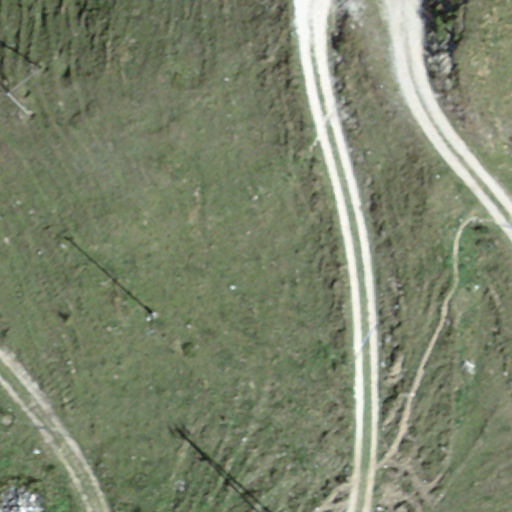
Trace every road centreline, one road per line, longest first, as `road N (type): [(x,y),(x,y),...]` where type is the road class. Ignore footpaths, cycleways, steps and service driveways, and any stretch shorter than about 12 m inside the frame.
road 1 (track): [(359,511),(368,373),(353,230),(311,33),(312,0)]
road 2 (track): [(402,0),(407,71),(511,227)]
road 3 (track): [(97,511),(72,452),(0,374)]
